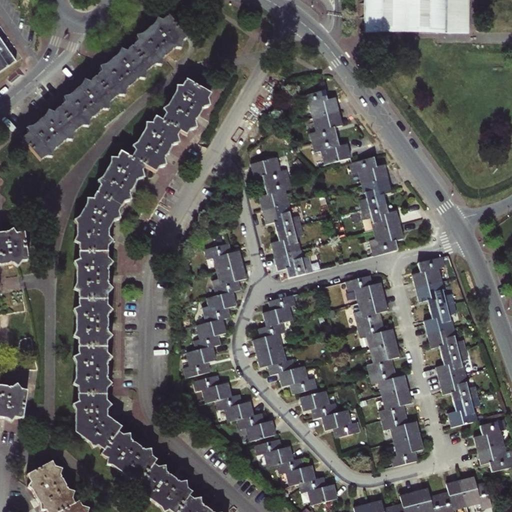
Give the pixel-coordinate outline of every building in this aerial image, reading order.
[(366,0),(366,29),(375,29),(375,32),(438,33),(438,26),(466,26),(466,0),(366,0)] [(108,111),(108,107),(108,104),(118,96),(124,97),(125,90),(137,80),(145,81),(145,73),(154,66),(161,66),(161,59),(174,49),(180,49),(181,43),(186,38),(168,17),(161,22),(156,20),(153,25),(141,35),(135,36),(137,42),(125,52),(119,50),(116,56),(105,66),(99,68),(100,73),(88,83),(83,81),(80,88),(70,96),(63,98),(64,104),(52,114),(47,111),(44,118),(32,127),(25,129),(27,135),(21,140),(39,162),(45,158),(52,158),(52,151),(64,141),(72,141),(72,134),(81,127),(88,128),(88,121),(101,110),(108,111)] [(9,50),(6,45),(0,49),(0,71),(14,62),(7,52),(9,50)] [(74,315),(74,322),(74,330),(72,337),(77,339),(76,355),(72,357),(74,363),(74,379),(72,385),(76,386),(76,403),(71,405),(74,410),(73,432),(88,442),(91,449),(96,446),(102,450),(99,454),(106,459),(105,465),(110,465),(124,475),(126,481),(132,478),(138,482),(135,487),(141,491),(140,497),(146,498),(159,508),(161,511),(163,511),(167,510),(169,511),(210,511),(199,504),(198,498),(191,498),(187,496),(189,492),(185,488),(184,481),(177,483),(164,473),(163,466),(156,467),(152,464),(155,460),(150,456),(149,449),(142,450),(129,441),(128,434),(122,435),(117,432),(119,427),(105,417),(105,410),(110,405),(105,400),(105,389),(110,384),(106,380),(106,362),(110,358),(105,353),(105,341),(110,336),(106,332),(106,315),(110,311),(106,306),(106,293),(110,289),(107,285),(107,268),(111,264),(106,259),(106,247),(111,242),(107,237),(107,230),(112,220),(118,218),(117,213),(122,203),(129,201),(128,194),(136,180),(143,178),(141,172),(144,167),(155,173),(158,167),(165,166),(163,160),(172,145),(178,143),(176,136),(179,132),(185,136),(189,130),(195,128),(194,122),(203,108),(208,106),(206,100),(210,94),(185,80),(181,87),(175,86),(175,92),(166,107),(161,110),(164,114),(160,121),(154,117),(150,124),(144,123),(144,131),(136,144),(131,146),(134,151),(130,158),(119,152),(115,159),(109,158),(109,165),(101,179),(96,181),(99,186),(91,200),(86,199),(85,205),(78,218),(73,220),(75,225),(75,239),(73,242),(77,244),(77,261),(73,263),(75,268),(75,282),(75,284),(72,289),(77,292),(77,307),(72,310),(74,315)] [(339,126),(331,99),(325,101),(322,91),(300,97),(302,107),(308,105),(315,133),(310,134),(315,154),(321,152),(325,165),(348,159),(344,145),(337,147),(332,128),(339,126)] [(389,194),(380,167),(374,168),(372,159),(348,165),(351,175),(357,173),(364,200),(358,202),(364,221),(370,219),(376,240),(369,242),(374,257),(398,251),(395,242),(402,240),(394,213),(387,215),(382,196),(389,194)] [(288,280),(311,274),(307,257),(300,259),(295,239),(302,237),(297,218),(290,220),(283,194),(289,192),(284,172),(278,174),(274,161),(249,167),(253,180),(260,178),(266,198),(258,200),(266,226),(272,225),(277,243),(270,245),(278,272),(285,271),(288,280)] [(27,262),(22,233),(15,234),(12,229),(7,233),(0,233),(0,417),(5,419),(9,423),(13,418),(21,420),(26,391),(20,390),(15,384),(10,389),(0,386),(0,265),(12,264),(16,268),(21,263),(27,262)] [(230,248),(206,254),(208,264),(215,262),(220,282),(213,284),(217,300),(208,303),(212,316),(205,318),(208,327),(199,330),(202,343),(195,345),(197,354),(188,357),(191,370),(186,372),(188,381),(213,375),(210,366),(218,364),(214,350),(223,347),(221,339),(228,337),(224,323),(232,321),(230,312),(238,310),(234,296),(242,294),(239,285),(247,283),(240,256),(232,258),(230,248)] [(443,267),(440,258),(417,264),(419,273),(411,275),(420,303),(427,301),(432,319),(424,321),(432,349),(439,347),(445,365),(437,367),(444,395),(452,393),(457,411),(449,413),(453,427),(478,420),(474,406),(481,404),(476,386),(469,388),(462,361),(469,359),(463,340),(456,342),(449,314),(456,312),(451,295),(444,296),(436,269),(443,267)] [(394,459),(396,467),(420,461),(418,453),(425,450),(418,423),(411,426),(406,407),(413,405),(406,377),(398,379),(393,360),(400,358),(393,331),(386,333),(381,314),(388,312),(381,285),(373,287),(370,277),(346,283),(349,293),(356,292),(362,312),(355,314),(362,339),(368,337),(376,364),(369,366),(375,386),(381,384),(388,411),(382,413),(387,432),(394,431),(401,457),(394,459)] [(295,308),(292,297),(270,303),(273,314),(264,316),(268,329),(259,332),(262,341),(255,343),(262,370),(269,368),(272,378),(280,376),(284,390),(291,388),(294,396),(317,389),(315,381),(308,383),(304,369),(296,371),(293,362),(287,364),(279,336),(286,335),(283,325),(292,323),(289,310),(295,308)] [(221,378),(196,385),(199,394),(205,392),(208,406),(218,403),(221,413),(227,412),(231,425),(240,422),(243,432),(249,430),(253,443),(278,436),(274,423),(267,425),(264,415),(256,418),(252,405),(245,406),(242,397),(234,399),(231,385),(224,387),(221,378)] [(339,440),(362,434),(359,424),(353,426),(349,413),(339,415),(336,406),(330,407),(326,395),(303,401),(307,415),(314,413),(317,421),(324,419),(329,433),(336,431),(339,440)] [(507,429),(504,420),(482,426),(485,435),(476,438),(484,463),(491,461),(494,471),(511,465),(511,455),(508,457),(501,431),(507,429)] [(314,507),(340,500),(336,486),(328,488),(325,479),(317,481),(313,467),(307,469),(304,460),(296,462),(293,449),(285,451),(282,442),(259,448),(261,458),(268,456),(272,469),(280,467),(282,475),(287,474),(291,488),(301,485),(303,494),(310,493),(314,507)] [(87,511),(88,509),(81,507),(78,501),(74,504),(71,499),(73,493),(68,491),(60,475),(61,469),(54,468),(51,463),(27,476),(30,483),(28,488),(32,491),(40,505),(40,511),(45,510),(46,511),(87,511)] [(494,506),(487,481),(479,484),(477,476),(448,484),(450,491),(432,496),(429,488),(403,496),(405,503),(386,508),(384,501),(357,508),(358,511),(456,511),(455,508),(482,500),(484,508),(494,506)]
